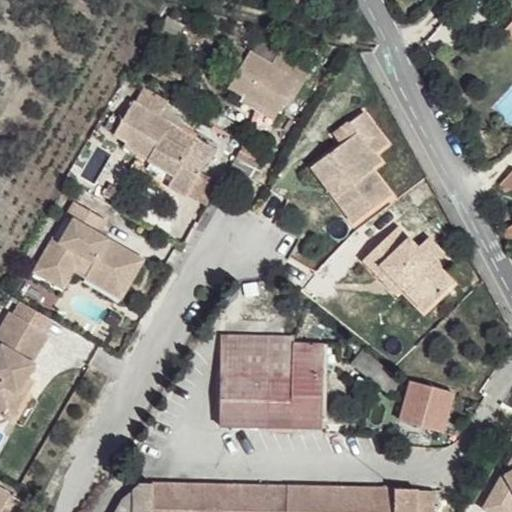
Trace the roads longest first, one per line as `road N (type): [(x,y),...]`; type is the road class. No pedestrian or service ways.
road 1 (unknown): [(511,404),(462,454),(434,457),(121,419)]
road 2 (residential): [(227,231),(69,511)]
road 3 (residential): [(511,278),(371,0)]
